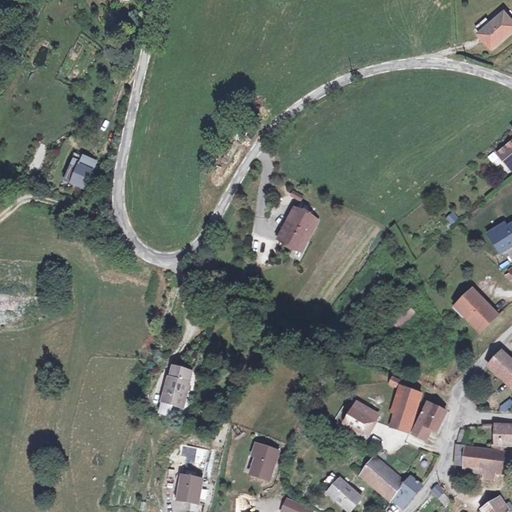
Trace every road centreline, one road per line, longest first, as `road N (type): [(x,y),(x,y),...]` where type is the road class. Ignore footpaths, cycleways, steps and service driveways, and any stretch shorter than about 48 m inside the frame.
road 1 (unclassified): [(158,0),(118,190),(133,243),(157,259),(180,258),(201,242),(258,146),(329,88),(415,63),(511,82)]
road 2 (track): [(188,289),(265,330),(389,371),(458,410)]
